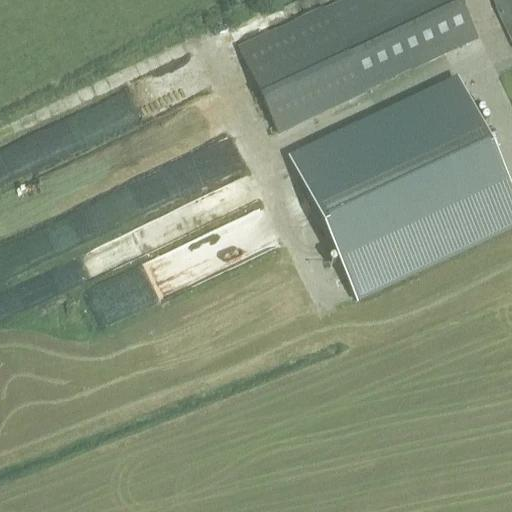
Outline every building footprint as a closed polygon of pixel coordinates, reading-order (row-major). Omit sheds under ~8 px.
[(458,0),(346,0),(326,10),(365,94),(387,84),(397,106),(467,74),(456,52),(478,41),(458,0)] [(511,0),(492,0),(511,42),(511,0)] [(326,10),(239,51),(277,136),(365,94),(326,10)] [(287,160),(357,307),(511,234),(511,198),(456,80),(287,160)] [(208,233),(155,255),(168,284),(221,262),(208,233)]
